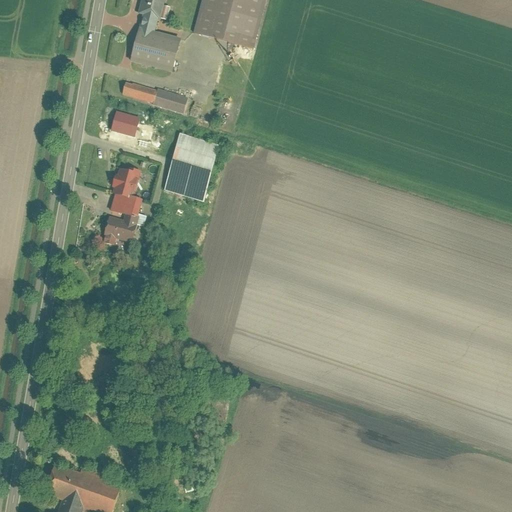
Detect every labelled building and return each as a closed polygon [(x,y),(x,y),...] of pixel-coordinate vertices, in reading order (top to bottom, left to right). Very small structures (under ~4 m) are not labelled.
[(160,21),(165,0),(142,0),(138,16),(160,21)] [(262,0),(197,0),(189,34),(249,50),(262,0)] [(177,38),(136,27),(126,61),(168,72),(177,38)] [(123,97),(189,114),(193,99),(127,82),(123,97)] [(121,114),(116,130),(137,137),(142,120),(121,114)] [(221,147),(180,136),(164,192),(205,203),(221,147)] [(140,176),(122,171),(111,211),(137,218),(141,202),(133,200),(140,176)] [(136,226),(111,219),(104,244),(115,247),(117,241),(131,245),(136,226)] [(113,511),(121,488),(56,467),(46,498),(62,503),(59,511),(83,511),(84,510),(89,511),(113,511)]
